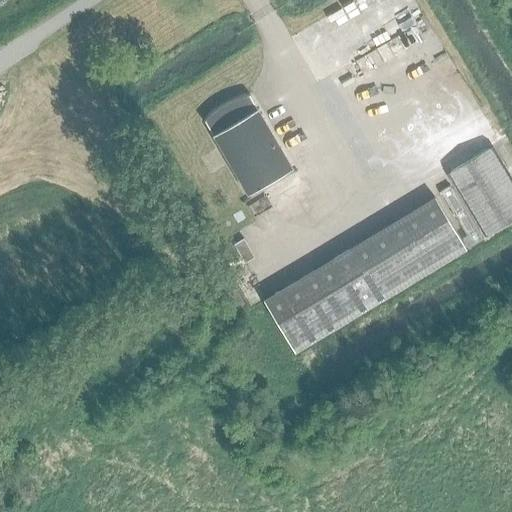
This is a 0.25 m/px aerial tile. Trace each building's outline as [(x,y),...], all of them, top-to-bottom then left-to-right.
[(224,103),(221,105),(219,106),(217,108),(215,110),(213,111),(211,113),(208,115),(207,117),(205,119),(203,121),(204,122),(204,121),(248,194),(292,168),(248,95),(249,95),(249,93),(246,94),(244,95),(241,96),(238,96),(236,97),(233,98),(231,100),(228,101),(226,102),(224,103)] [(511,184),(489,147),(446,172),(485,237),(511,221),(511,184)] [(261,192),(251,204),(262,213),(272,201),(261,192)] [(242,240),(233,245),(243,264),(253,259),(242,240)] [(266,299),(262,302),(293,354),(380,301),(349,249),(266,299)]
